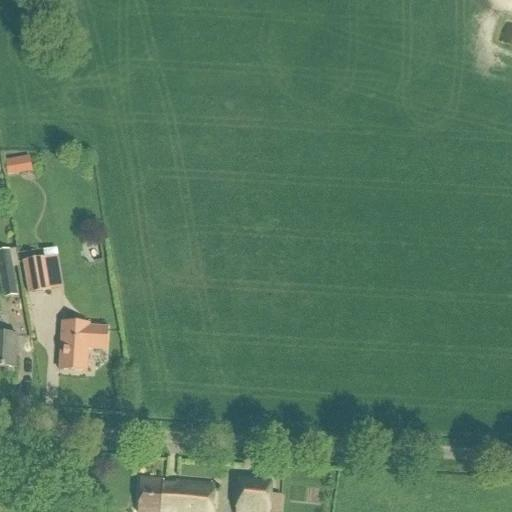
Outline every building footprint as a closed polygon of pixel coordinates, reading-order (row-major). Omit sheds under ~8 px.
[(28,158),(5,163),(7,177),(31,173),(28,158)] [(0,291),(1,298),(16,295),(11,264),(17,263),(15,249),(0,251),(0,291)] [(27,295),(51,292),(46,258),(22,262),(27,295)] [(105,352),(107,330),(89,329),(89,327),(62,325),(59,373),(86,374),(88,351),(105,352)] [(0,369),(15,370),(17,337),(0,336),(0,369)] [(175,490),(162,489),(162,486),(140,484),(137,511),(211,511),(214,489),(175,486),(175,490)] [(268,511),(270,487),(237,485),(235,511),(268,511)]
